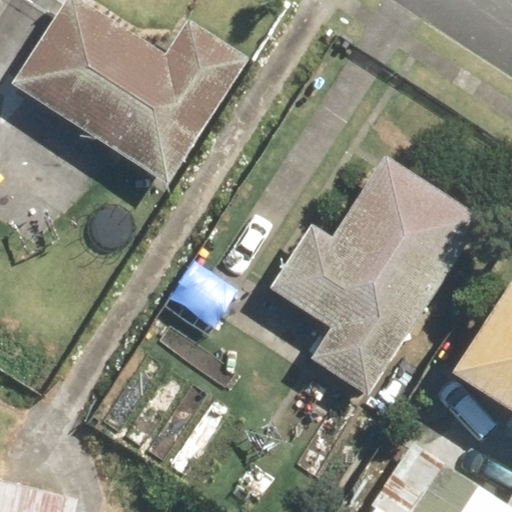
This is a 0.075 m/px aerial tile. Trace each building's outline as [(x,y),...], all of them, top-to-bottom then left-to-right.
[(230,97),(229,96),(249,64),(188,25),(166,58),(70,0),(67,0),(14,88),(176,185),(230,97)] [(335,349),(376,378),(490,219),(437,181),(435,183),(390,151),(284,298),(342,339),(335,349)] [(511,412),(511,286),(456,377),(511,412)] [(372,511),(511,511),(511,494),(432,434),(372,511)] [(0,487),(0,511),(75,511),(77,505),(0,487)]
